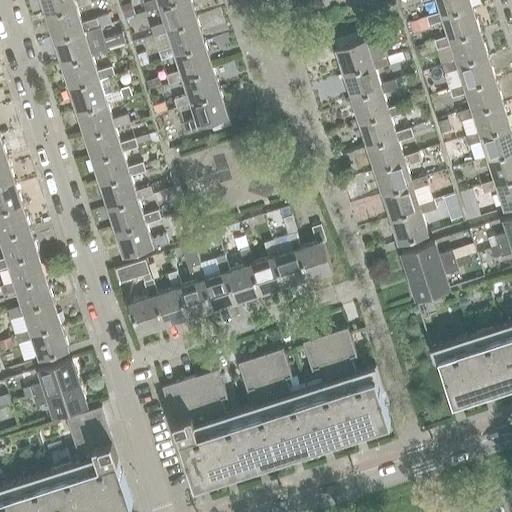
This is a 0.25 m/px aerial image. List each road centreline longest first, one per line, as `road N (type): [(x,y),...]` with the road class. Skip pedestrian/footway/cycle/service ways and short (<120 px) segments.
road 1 (residential): [(0,6),(164,511)]
road 2 (secondary): [(511,437),(283,511)]
